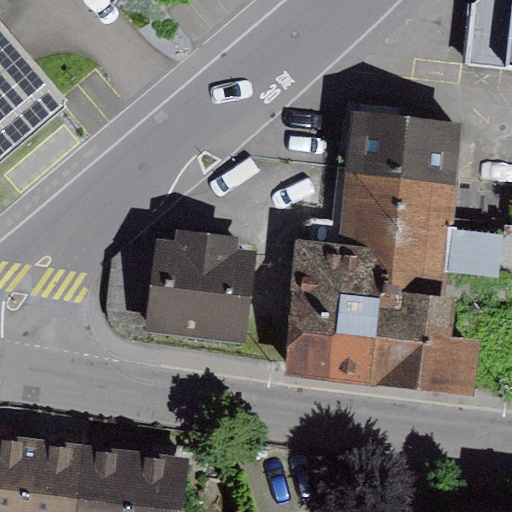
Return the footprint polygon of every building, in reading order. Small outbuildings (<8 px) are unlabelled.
[(511,0),(491,0),(465,11),(462,79),(511,84),(511,0)] [(0,170),(66,118),(0,39),(0,170)] [(467,127),(357,116),(351,176),(461,186),(467,127)] [(368,386),(377,295),(453,303),(455,265),(511,270),(511,234),(458,230),(461,186),(351,176),(343,249),(296,245),(284,375),(368,386)] [(246,252),(147,247),(142,349),(241,354),(246,252)] [(377,295),(368,386),(476,397),(481,349),(449,346),(453,303),(377,295)] [(25,511),(34,444),(0,440),(0,511),(25,511)] [(76,511),(83,450),(34,444),(25,511),(76,511)] [(130,511),(136,455),(83,450),(76,511),(130,511)] [(187,511),(193,461),(136,455),(130,511),(187,511)]
